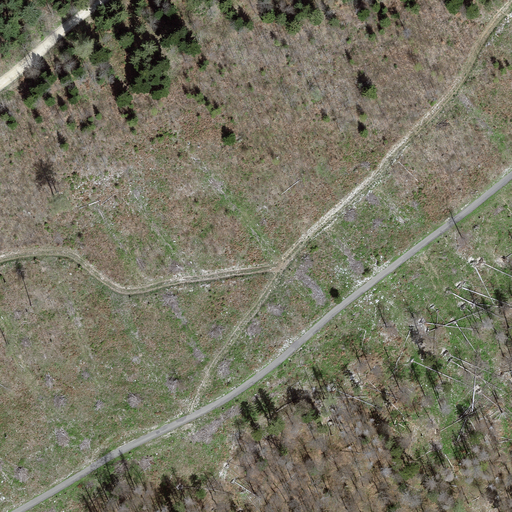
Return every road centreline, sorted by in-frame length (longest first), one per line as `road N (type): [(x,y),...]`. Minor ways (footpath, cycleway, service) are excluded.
road 1 (unclassified): [(511,176),(210,410),(119,450),(16,511)]
road 2 (track): [(511,8),(443,113),(383,165)]
road 3 (unclassified): [(0,87),(108,0)]
